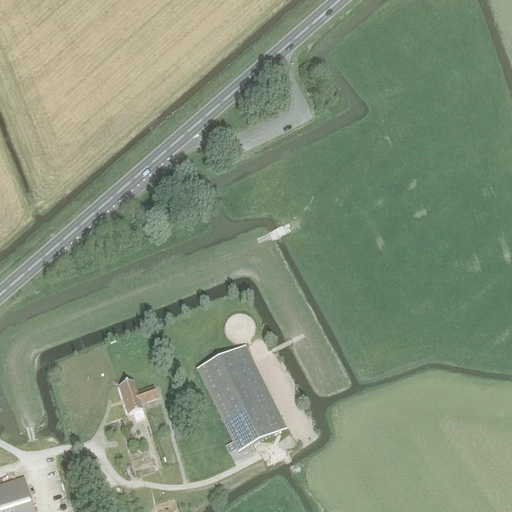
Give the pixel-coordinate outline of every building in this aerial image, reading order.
[(251,338),(254,334),(255,329),(254,324),(252,320),(248,316),(243,314),(238,313),(233,315),(228,318),(225,322),(224,327),(224,333),(226,337),(230,341),(234,343),(238,344),(243,343),(248,341),(251,338)] [(226,448),(230,455),(237,451),(238,454),(258,444),(285,431),(251,362),(244,348),(197,372),(224,425),(233,444),(226,448)] [(141,406),(158,400),(152,382),(135,387),(133,383),(119,387),(128,416),(133,414),(136,422),(145,419),(141,406)] [(181,414),(169,418),(173,429),(184,426),(181,414)] [(184,426),(173,429),(176,441),(188,437),(184,426)] [(106,490),(96,461),(83,465),(93,494),(106,490)] [(0,511),(34,511),(24,479),(0,486),(0,511)] [(108,497),(107,493),(95,497),(97,501),(108,497)]
